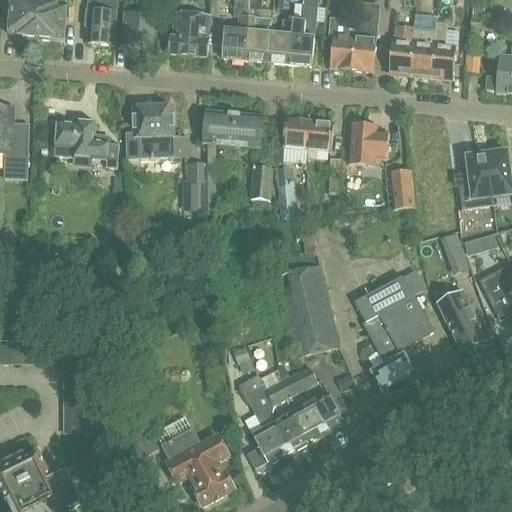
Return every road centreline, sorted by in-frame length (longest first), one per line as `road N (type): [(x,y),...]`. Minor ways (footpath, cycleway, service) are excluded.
road 1 (residential): [(0,67),(511,114)]
road 2 (tertiary): [(274,511),(511,382)]
road 3 (residential): [(0,445),(52,409),(51,380),(0,382)]
